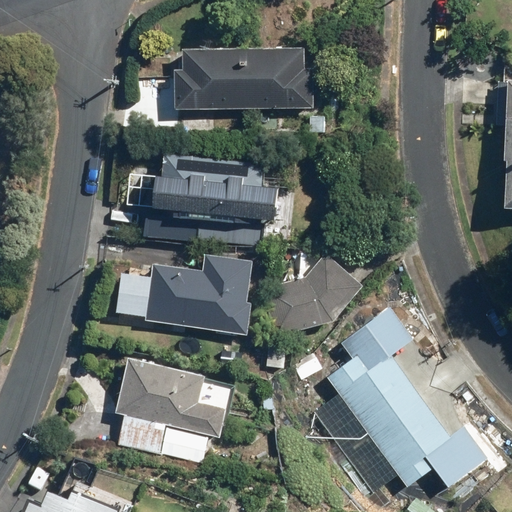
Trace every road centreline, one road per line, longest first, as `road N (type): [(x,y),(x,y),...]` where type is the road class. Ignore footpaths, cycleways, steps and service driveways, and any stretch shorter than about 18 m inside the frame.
road 1 (residential): [(68,0),(79,105),(52,304),(0,430)]
road 2 (residential): [(423,0),(422,145),(435,220),(473,326),(511,376)]
